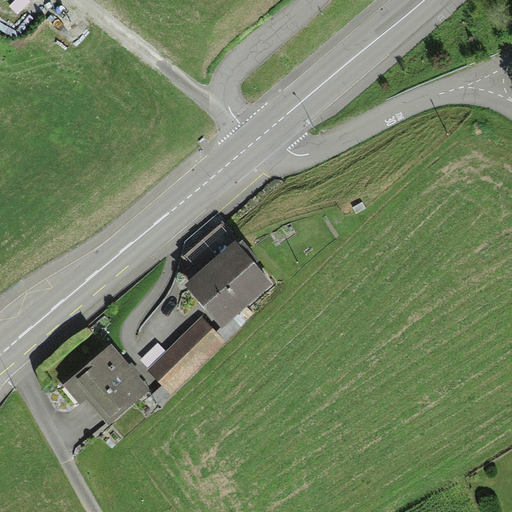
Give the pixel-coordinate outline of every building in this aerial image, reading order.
[(242,240),(238,244),(255,264),(259,260),(242,240)] [(238,244),(235,241),(184,285),(222,328),(273,285),(255,264),(238,244)] [(227,342),(202,317),(167,352),(150,369),(148,371),(172,396),(227,342)] [(150,369),(167,352),(158,343),(141,360),(150,369)] [(129,364),(111,344),(63,385),(80,404),(86,399),(109,426),(151,390),(139,375),(129,364)] [(131,362),(129,364),(139,375),(141,373),(131,362)]
